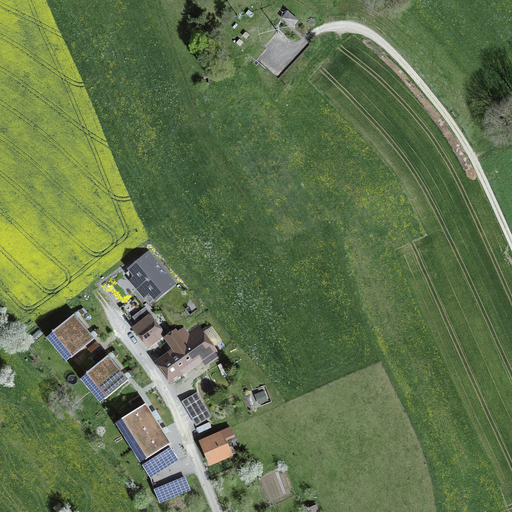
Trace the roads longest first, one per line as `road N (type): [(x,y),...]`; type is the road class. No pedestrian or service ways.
road 1 (track): [(311,35),(355,26),(398,57),(466,145),(511,242)]
road 2 (residential): [(107,310),(174,408),(216,511)]
road 3 (track): [(511,89),(495,96),(483,89),(405,0)]
